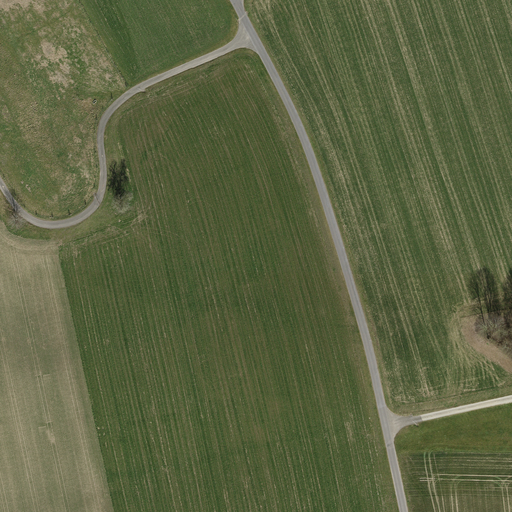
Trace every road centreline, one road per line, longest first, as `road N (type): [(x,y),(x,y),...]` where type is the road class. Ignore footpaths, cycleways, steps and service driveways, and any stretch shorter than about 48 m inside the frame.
road 1 (unclassified): [(404,511),(364,330),(313,163),(236,0)]
road 2 (track): [(0,181),(39,223),(82,217),(100,195),(101,134),(114,106),(144,84),(253,37)]
road 3 (track): [(385,425),(511,399)]
